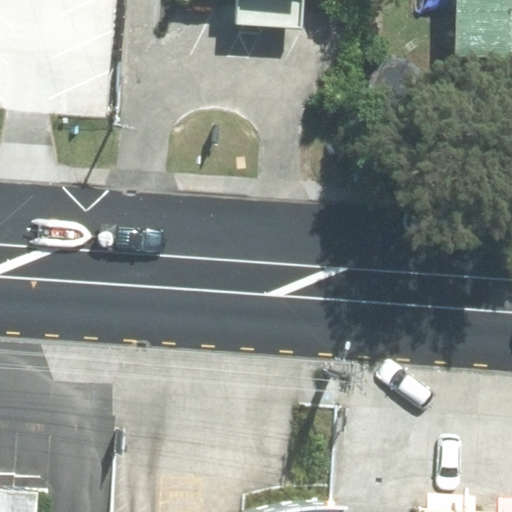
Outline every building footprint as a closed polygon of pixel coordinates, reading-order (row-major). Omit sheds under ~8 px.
[(230,0),(230,10),(295,14),(296,0),(230,0)] [(511,0),(450,0),(450,36),(511,37),(511,0)] [(417,488),(415,511),(511,511),(511,505),(498,505),(499,494),(417,488)] [(18,511),(19,497),(0,495),(0,511),(18,511)] [(329,511),(331,496),(245,502),(244,511),(329,511)]
